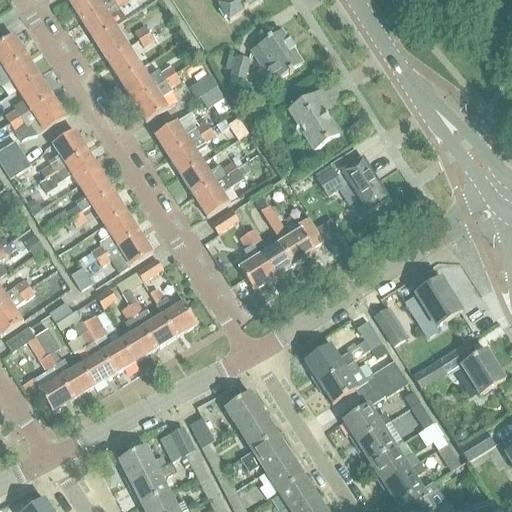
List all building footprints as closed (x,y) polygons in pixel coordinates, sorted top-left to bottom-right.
[(71,0),(69,2),(82,22),(116,0),(101,0),(99,1),(98,0),(71,0)] [(116,0),(82,22),(95,42),(116,28),(127,22),(119,9),(129,2),(127,0),(116,0)] [(216,0),(231,22),(262,2),(261,0),(216,0)] [(95,42),(108,63),(129,49),(116,28),(95,42)] [(134,36),(139,42),(150,35),(145,29),(134,36)] [(150,35),(139,42),(145,51),(160,41),(156,33),(150,37),(150,35)] [(283,33),(259,48),(251,53),(271,86),(304,66),(296,53),(297,51),(292,43),(289,43),(283,33)] [(0,75),(27,58),(13,38),(0,46),(0,75)] [(108,63),(120,82),(142,69),(129,49),(108,63)] [(155,90),(176,76),(197,62),(193,55),(161,76),(159,73),(149,80),(142,69),(120,82),(134,104),(155,90)] [(12,82),(18,91),(40,77),(27,58),(0,75),(0,85),(2,88),(12,82)] [(225,71),(232,73),(230,83),(244,87),(250,62),(236,58),(235,60),(228,58),(225,71)] [(176,76),(134,104),(147,124),(169,110),(162,100),(172,94),(170,91),(181,84),(176,76)] [(18,91),(32,112),(53,98),(40,77),(18,91)] [(196,101),(200,99),(216,88),(210,78),(190,91),(196,101)] [(208,111),(225,101),(216,88),(200,99),(208,111)] [(292,113),(316,152),(340,138),(322,110),(329,106),(322,94),(292,113)] [(21,119),(11,125),(16,133),(30,124),(38,137),(66,118),(53,98),(32,112),(21,119)] [(6,118),(11,125),(21,119),(16,112),(6,118)] [(229,126),(239,142),(248,136),(238,120),(229,126)] [(155,138),(168,159),(211,131),(206,123),(195,130),(193,127),(183,134),(177,124),(155,138)] [(168,159),(181,179),(203,165),(196,153),(216,140),(211,131),(168,159)] [(41,173),(46,180),(88,153),(75,133),(53,146),(59,155),(49,162),(52,166),(41,173)] [(222,162),(238,154),(233,142),(216,150),(222,162)] [(0,154),(0,167),(2,170),(23,156),(16,144),(0,154)] [(73,177),(80,187),(101,174),(88,153),(46,180),(40,184),(47,195),(58,188),(57,186),(73,177)] [(363,162),(362,163),(355,153),(316,178),(319,182),(317,183),(328,200),(349,187),(367,216),(389,203),(363,162)] [(23,156),(2,170),(9,182),(31,168),(23,156)] [(203,165),(181,179),(194,199),(237,171),(232,164),(221,171),(219,167),(209,174),(203,165)] [(244,166),(194,199),(207,220),(229,206),(223,195),(243,182),(241,179),(249,174),(244,166)] [(66,212),(47,224),(53,233),(72,221),(82,214),(92,208),(114,194),(101,174),(80,187),(88,200),(67,213),(66,212)] [(92,208),(105,228),(127,214),(114,194),(92,208)] [(267,205),(258,210),(272,233),(281,246),(295,268),(316,255),(313,250),(324,244),(309,220),(298,227),(302,233),(289,241),(267,205)] [(87,223),(82,214),(72,221),(77,229),(87,223)] [(93,254),(98,261),(140,234),(127,214),(105,228),(111,237),(101,243),(104,247),(93,254)] [(212,228),(215,233),(219,239),(239,227),(232,216),(212,228)] [(255,233),(247,238),(253,249),(262,243),(255,233)] [(140,234),(98,261),(102,269),(112,263),(120,276),(153,255),(140,234)] [(260,259),(253,249),(247,238),(239,243),(246,253),(244,254),(251,264),(240,271),(254,294),(274,281),(260,259)] [(281,246),(260,259),(274,281),(295,268),(281,246)] [(0,269),(1,269),(0,267),(0,264),(10,258),(4,249),(0,252),(0,269)] [(137,276),(143,287),(164,274),(157,264),(137,276)] [(71,279),(81,295),(93,287),(83,271),(71,279)] [(36,285),(45,302),(70,289),(61,272),(36,285)] [(0,309),(30,290),(25,283),(5,296),(0,288),(0,309)] [(418,299),(437,330),(462,314),(442,283),(418,299)] [(30,290),(0,309),(0,336),(2,339),(24,324),(15,311),(35,298),(30,290)] [(96,301),(104,313),(118,304),(110,292),(96,301)] [(149,297),(162,318),(175,340),(197,327),(183,306),(173,312),(166,301),(163,302),(157,292),(149,297)] [(121,298),(128,310),(155,353),(175,340),(162,318),(152,324),(146,314),(143,316),(129,293),(121,298)] [(67,306),(49,317),(56,327),(73,317),(67,306)] [(130,338),(121,344),(134,365),(155,353),(128,310),(121,314),(128,325),(124,327),(130,338)] [(81,325),(95,348),(114,378),(134,365),(121,344),(112,349),(106,339),(108,338),(90,311),(76,314),(83,325),(81,325)] [(375,322),(394,349),(405,342),(386,314),(375,322)] [(114,378),(95,348),(81,325),(75,329),(87,349),(83,351),(91,363),(80,369),(93,390),(114,378)] [(357,332),(371,354),(382,347),(369,325),(357,332)] [(6,346),(13,355),(35,340),(28,331),(6,346)] [(35,340),(47,359),(73,403),(93,390),(80,369),(72,374),(65,362),(61,365),(55,355),(59,352),(47,332),(35,340)] [(468,345),(438,365),(446,378),(462,368),(462,370),(480,398),(506,382),(488,354),(478,360),(468,345)] [(305,365),(320,388),(355,365),(350,357),(341,362),(331,348),(305,365)] [(73,403),(47,359),(39,364),(46,375),(32,383),(52,416),(73,403)] [(346,371),(320,388),(333,408),(355,394),(361,402),(380,390),(402,376),(395,366),(368,384),(355,365),(346,371)] [(413,380),(422,394),(446,378),(438,365),(413,380)] [(402,376),(380,390),(386,399),(388,401),(409,387),(402,376)] [(404,401),(412,412),(421,406),(413,395),(404,401)] [(226,413),(240,435),(266,418),(252,396),(226,413)] [(421,406),(412,412),(424,432),(425,433),(434,427),(421,406)] [(370,409),(344,426),(358,447),(391,425),(385,416),(378,420),(370,409)] [(240,435),(253,456),(279,439),(266,418),(240,435)] [(191,429),(205,456),(214,451),(212,446),(215,445),(204,422),(191,429)] [(358,447),(371,468),(397,451),(405,446),(391,425),(358,447)] [(448,449),(434,427),(425,433),(424,432),(418,436),(426,449),(433,444),(439,453),(437,454),(438,455),(448,449)] [(182,461),(186,459),(194,455),(183,433),(171,439),(182,461)] [(461,451),(469,464),(496,447),(488,433),(461,451)] [(511,435),(502,442),(510,453),(505,455),(511,466),(511,435)] [(261,468),(267,477),(292,460),(279,439),(253,456),(242,464),(249,475),(261,468)] [(448,449),(438,455),(451,475),(461,468),(448,449)] [(120,464),(131,487),(159,473),(159,472),(148,450),(120,464)] [(205,456),(216,478),(226,473),(214,451),(205,456)] [(413,459),(405,464),(397,451),(371,468),(385,490),(418,468),(413,459)] [(186,459),(197,481),(205,477),(194,455),(186,459)] [(267,477),(280,497),(305,481),(292,460),(267,477)] [(131,487),(142,508),(170,494),(164,481),(167,479),(168,481),(178,476),(173,465),(159,472),(159,473),(131,487)] [(385,490),(398,509),(423,493),(415,480),(425,473),(421,466),(418,468),(385,490)] [(216,478),(228,501),(237,496),(226,473),(216,478)] [(197,481),(208,503),(217,499),(205,477),(197,481)] [(280,497),(289,511),(302,511),(319,502),(305,481),(280,497)] [(423,493),(398,509),(399,511),(435,511),(429,502),(440,495),(434,486),(423,493)] [(142,508),(144,511),(187,511),(184,505),(177,508),(170,494),(142,508)] [(228,501),(233,511),(245,511),(237,496),(228,501)] [(208,503),(212,511),(223,511),(217,499),(208,503)] [(302,511),(325,511),(319,502),(302,511)] [(51,511),(45,503),(32,511),(51,511)] [(498,511),(492,503),(484,506),(468,511),(498,511)]
